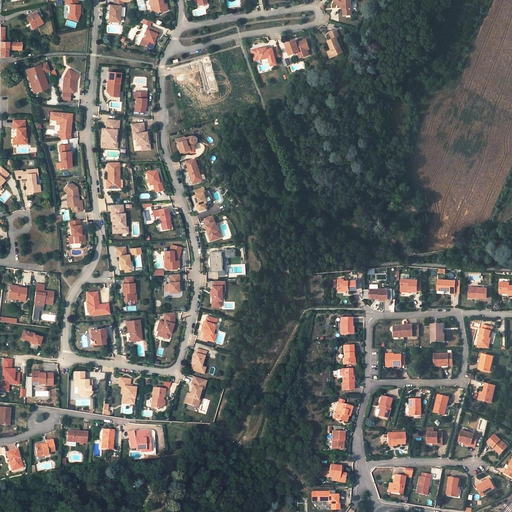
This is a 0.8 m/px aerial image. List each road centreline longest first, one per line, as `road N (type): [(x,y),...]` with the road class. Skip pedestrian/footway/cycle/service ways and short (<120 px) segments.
road 1 (residential): [(169,47),(161,65),(163,147),(197,267),(179,363),(160,373),(70,358),(67,306),(99,244),(88,135),(96,0)]
road 2 (residential): [(179,29),(312,8),(321,19),(169,47)]
road 3 (track): [(511,217),(466,248),(380,256),(317,180)]
road 4 (residential): [(367,383),(454,382),(465,348),(458,314)]
road 5 (residential): [(458,314),(376,315),(367,324),(367,383)]
road 6 (residential): [(120,420),(52,411),(29,435),(0,441)]
